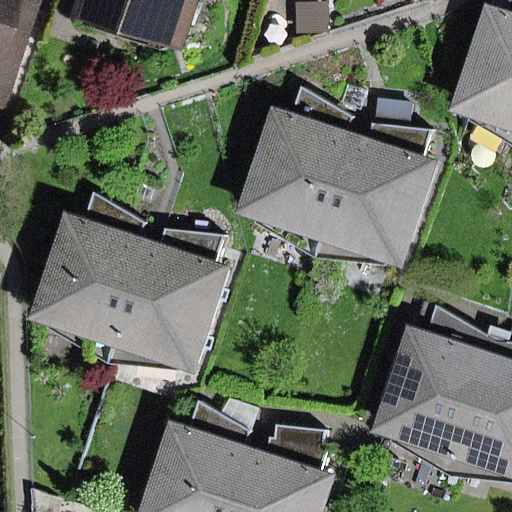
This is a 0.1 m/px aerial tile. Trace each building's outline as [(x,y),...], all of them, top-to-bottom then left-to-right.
[(0,0),(0,106),(32,7),(9,0),(0,0)] [(93,0),(85,26),(144,45),(153,17),(100,0),(93,0)] [(184,46),(198,0),(100,0),(153,17),(144,45),(164,52),(184,46)] [(326,5),(304,6),(304,28),(326,28),(326,5)] [(511,6),(509,17),(497,13),(466,108),(478,112),(511,123),(511,6)] [(356,155),(347,151),(358,118),(306,88),(296,120),(284,116),(253,211),(265,215),(305,228),(300,245),(322,258),(356,155)] [(475,120),(511,141),(511,123),(478,112),(475,120)] [(377,125),(366,158),(356,155),(322,258),(348,261),(353,244),(394,257),(406,261),(437,166),(426,163),(436,131),(377,125)] [(149,260),(140,257),(151,224),(99,194),(89,225),(77,221),(46,316),(99,334),(93,351),(115,364),(149,260)] [(263,223),(300,245),(305,228),(265,215),(263,223)] [(170,230),(159,263),(149,260),(115,364),(140,366),(146,349),(199,367),(230,272),(219,268),(229,237),(170,230)] [(391,265),(394,257),(353,244),(348,261),(391,265)] [(511,343),(501,376),(482,370),(493,337),(441,307),(431,338),(419,334),(388,429),(400,433),(511,470),(511,343)] [(239,511),(254,469),(244,466),(255,432),(204,402),(193,433),(182,430),(154,511),(239,511)] [(264,472),(254,469),(239,511),(324,511),(335,480),(324,476),(334,445),(329,445),(330,432),(281,426),(280,439),(275,439),(264,472)] [(511,483),(511,470),(400,433),(397,443),(457,477),(511,483)]
